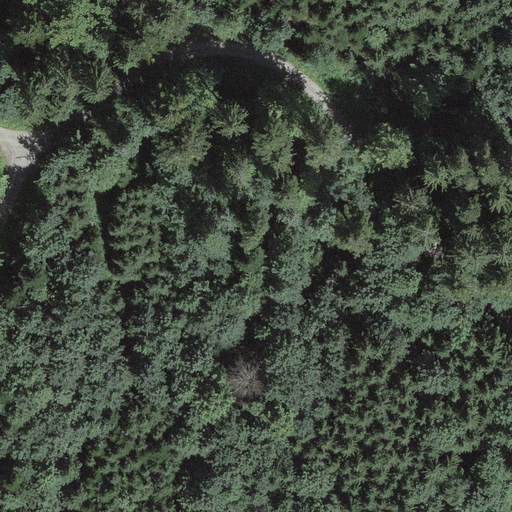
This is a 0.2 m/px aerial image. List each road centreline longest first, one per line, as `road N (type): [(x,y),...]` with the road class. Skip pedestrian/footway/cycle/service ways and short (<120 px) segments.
road 1 (track): [(511,306),(462,285),(321,96),(246,55),(172,62),(115,90),(28,152),(0,138)]
road 2 (track): [(28,152),(0,272)]
